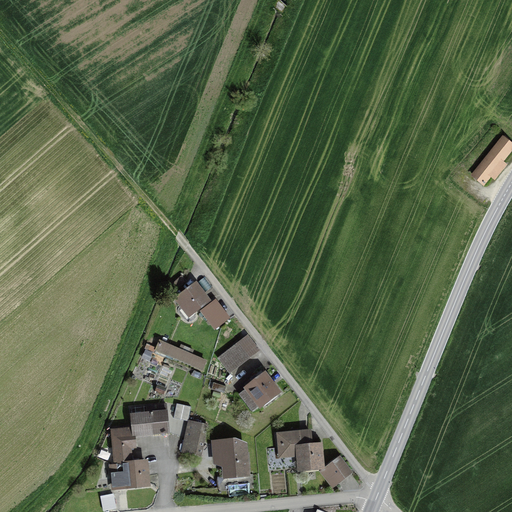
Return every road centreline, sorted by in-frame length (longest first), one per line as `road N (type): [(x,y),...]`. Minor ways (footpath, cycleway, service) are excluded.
road 1 (secondary): [(511,184),(469,262),(375,501)]
road 2 (track): [(0,33),(178,234)]
